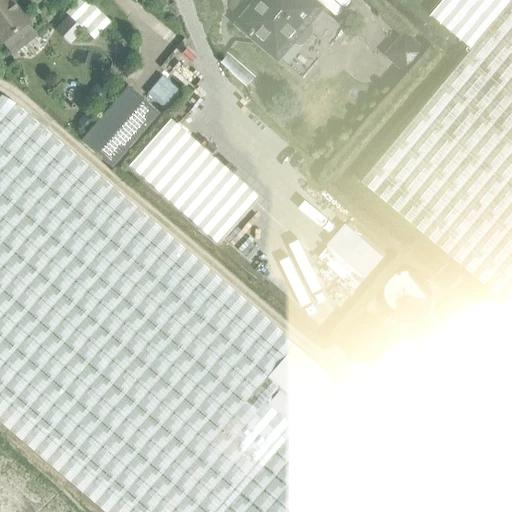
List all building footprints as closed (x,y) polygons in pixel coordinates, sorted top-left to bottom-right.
[(26,25),(7,0),(0,0),(0,43),(0,44),(11,56),(35,36),(26,25)] [(80,0),(66,14),(94,40),(110,23),(86,0),(80,0)] [(303,81),(346,31),(309,0),(262,0),(240,26),(303,81)] [(511,0),(446,0),(432,17),(473,51),(511,3),(511,0)] [(363,184),(511,307),(511,3),(473,51),(363,184)] [(406,76),(428,52),(405,31),(383,56),(406,76)] [(229,53),(220,63),(247,87),(256,77),(229,53)] [(161,76),(145,95),(163,110),(179,92),(161,76)] [(96,85),(87,95),(91,103),(104,107),(110,100),(104,87),(96,85)] [(87,131),(78,141),(111,169),(158,113),(126,87),(112,102),(106,109),(93,124),(87,131)] [(511,511),(511,350),(474,319),(385,422),(355,457),(330,435),(316,451),(250,394),(293,344),(3,96),(0,99),(0,425),(101,511),(511,511)] [(346,225),(328,246),(366,280),(384,259),(346,225)] [(430,300),(430,299),(429,293),(427,288),(425,283),(421,278),(416,274),(411,271),(407,269),(400,268),(393,268),(388,270),(382,272),(377,276),(373,280),(369,288),(368,293),(367,299),(368,306),(369,311),(372,316),(376,322),(380,325),(384,328),(391,330),(397,331),(401,330),(409,329),(413,327),(420,322),(424,318),(427,312),(429,306),(430,300)] [(385,422),(293,344),(250,394),(316,451),(330,435),(355,457),(385,422)]
